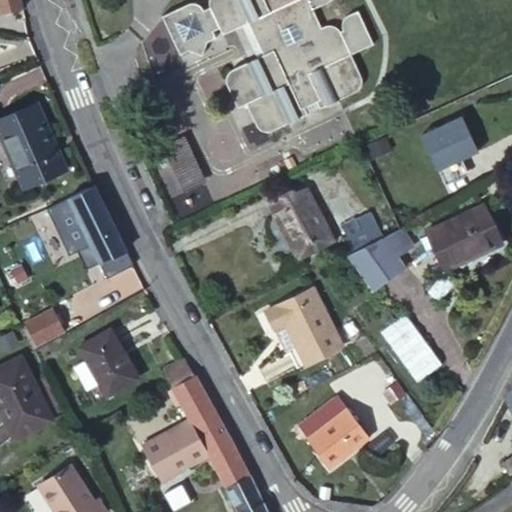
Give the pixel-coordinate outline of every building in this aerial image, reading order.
[(0,0),(0,10),(21,6),(19,0),(0,0)] [(188,1),(159,15),(178,54),(187,50),(200,56),(205,42),(214,38),(211,31),(218,28),(221,34),(247,23),(262,54),(238,65),(232,69),(229,71),(226,74),(225,76),(224,79),(225,82),(226,86),(236,107),(245,103),(253,120),(257,127),(259,129),(265,131),(268,131),(307,113),(303,106),(315,101),(318,107),(349,92),(352,92),(355,92),(357,89),(360,83),(361,78),(360,75),(358,68),(349,53),(371,42),(355,10),(344,14),(340,17),(338,20),(337,23),(337,26),(339,34),(336,28),(333,26),(327,25),(323,25),(320,27),(311,9),(328,1),(328,0),(207,0),(208,6),(202,9),(200,6),(197,2),(193,0),(188,1)] [(434,0),(440,13),(469,0),(434,0)] [(36,102),(0,117),(0,132),(23,186),(64,168),(36,102)] [(460,115),(419,134),(436,170),(477,151),(460,115)] [(183,137),(164,147),(184,188),(203,179),(183,137)] [(132,264),(94,184),(69,197),(56,204),(77,247),(90,241),(107,276),(132,264)] [(305,189),(271,207),(298,258),(332,241),(305,189)] [(482,205),(425,231),(444,268),(470,257),(468,253),(498,240),(482,205)] [(339,239),(347,254),(380,237),(368,212),(339,226),(344,236),(339,239)] [(380,237),(347,254),(372,287),(401,267),(393,256),(411,244),(398,228),(380,237)] [(311,289),(262,310),(271,328),(283,322),(303,362),(339,343),(311,289)] [(17,306),(24,317),(26,322),(52,308),(43,292),(17,306)] [(26,322),(37,344),(64,330),(52,308),(26,322)] [(402,310),(378,328),(414,378),(439,359),(402,310)] [(109,328),(77,348),(85,359),(72,368),(86,390),(98,383),(105,395),(136,376),(109,328)] [(0,349),(15,343),(10,331),(0,335),(0,349)] [(163,368),(172,385),(193,373),(183,356),(163,368)] [(0,413),(12,438),(50,419),(20,357),(0,367),(0,413)] [(193,373),(172,385),(189,419),(141,444),(160,481),(209,456),(225,487),(248,474),(221,421),(193,373)] [(392,379),(379,389),(387,399),(400,390),(392,379)] [(511,386),(507,389),(503,397),(511,412),(511,386)] [(336,397),(299,425),(307,435),(306,436),(329,467),(368,438),(336,397)] [(511,454),(501,462),(509,474),(511,471),(511,454)] [(67,463),(35,484),(53,511),(103,511),(104,511),(95,497),(91,500),(67,463)] [(266,511),(248,474),(225,487),(237,511),(266,511)]
